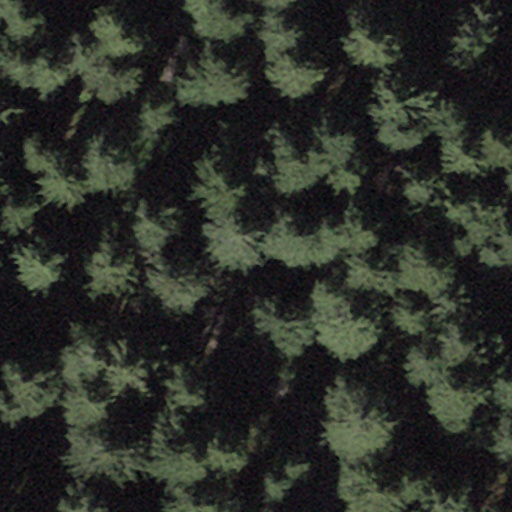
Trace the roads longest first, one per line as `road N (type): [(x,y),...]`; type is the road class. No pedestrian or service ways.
road 1 (track): [(152,0),(244,382)]
road 2 (track): [(244,382),(313,511)]
